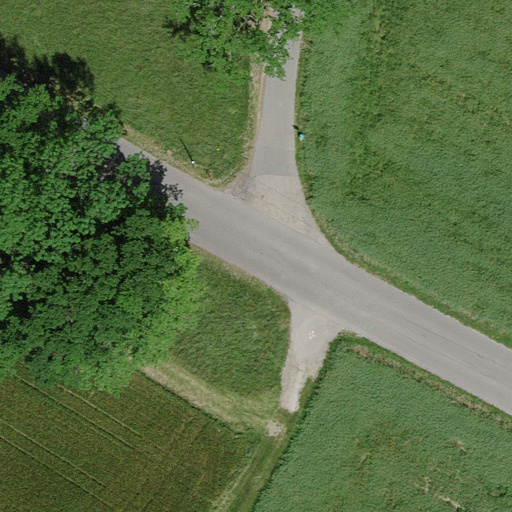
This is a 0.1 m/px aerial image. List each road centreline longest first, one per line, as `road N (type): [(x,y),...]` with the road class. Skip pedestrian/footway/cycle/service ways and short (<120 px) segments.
road 1 (unclassified): [(280,261),(0,98)]
road 2 (unclassified): [(511,387),(280,261)]
road 3 (unclassified): [(280,261),(285,79),(296,0)]
road 4 (track): [(323,286),(301,384),(244,511)]
